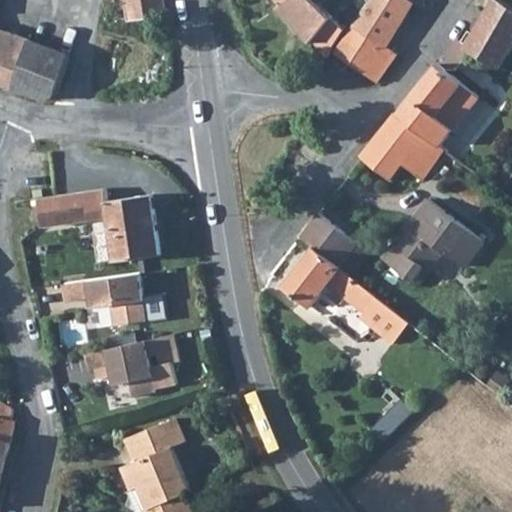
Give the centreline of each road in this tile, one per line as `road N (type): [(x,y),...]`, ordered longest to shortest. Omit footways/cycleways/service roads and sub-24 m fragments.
road 1 (secondary): [(210,135),(262,406),(323,511)]
road 2 (residential): [(0,293),(46,449),(32,511)]
road 3 (unclassified): [(210,135),(78,127),(15,113)]
road 4 (unclassified): [(389,107),(206,100)]
road 5 (residential): [(283,232),(389,107)]
road 6 (residential): [(389,107),(456,0)]
